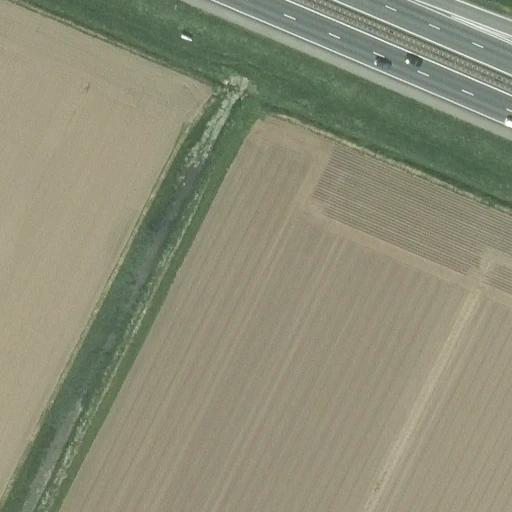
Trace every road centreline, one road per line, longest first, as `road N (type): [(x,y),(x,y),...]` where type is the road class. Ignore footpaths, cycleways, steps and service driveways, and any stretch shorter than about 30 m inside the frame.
road 1 (track): [(47,511),(210,183),(222,178),(256,110)]
road 2 (motorway): [(247,0),(511,114)]
road 3 (motorway): [(511,62),(368,0)]
road 4 (motorway): [(511,29),(370,0)]
